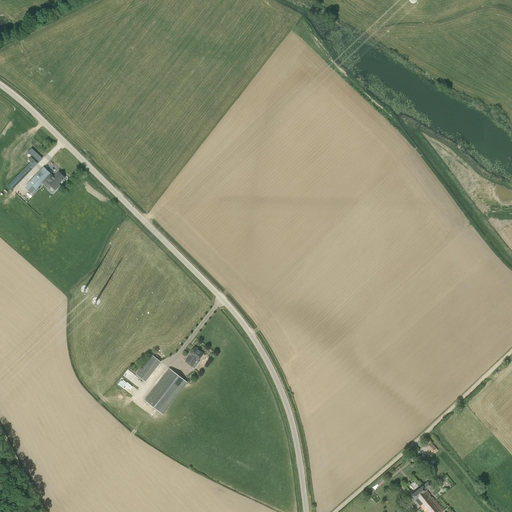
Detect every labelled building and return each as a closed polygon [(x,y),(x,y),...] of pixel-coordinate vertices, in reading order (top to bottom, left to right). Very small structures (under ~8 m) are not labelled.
[(35,159),(9,185),(13,189),(39,163),(35,159)] [(58,171),(53,177),(51,174),(43,167),(28,182),(36,190),(37,191),(39,188),(38,187),(46,179),(49,182),(55,188),(65,177),(58,171)] [(189,354),(190,355),(185,362),(191,367),(197,360),(197,361),(203,354),(199,351),(199,349),(197,348),(196,348),(195,347),(189,354)] [(160,361),(152,355),(136,375),(144,381),(160,361)] [(128,369),(123,377),(132,382),(132,381),(134,383),(137,378),(134,375),(135,374),(128,369)] [(187,382),(170,369),(145,400),(162,414),(187,382)] [(414,499),(420,506),(425,511),(441,511),(443,511),(426,490),(431,486),(428,481),(411,495),(415,499),(414,499)]
